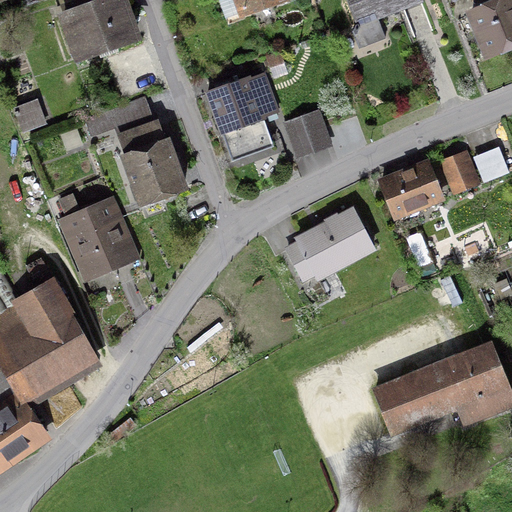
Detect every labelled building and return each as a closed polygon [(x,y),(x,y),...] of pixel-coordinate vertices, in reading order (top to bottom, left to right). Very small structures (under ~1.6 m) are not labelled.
[(144,0),(130,0),(80,19),(99,69),(162,46),(144,0)] [(311,0),(248,0),(257,23),(312,3),(311,0)] [(418,0),(342,0),(362,44),(380,37),(373,20),(419,1),(418,0)] [(511,0),(481,0),(452,11),(470,58),(511,41),(511,0)] [(268,76),(218,95),(235,139),(285,119),(268,76)] [(46,103),(22,112),(33,139),(56,129),(46,103)] [(314,116),(292,125),(305,156),(327,146),(314,116)] [(179,118),(131,138),(162,211),(209,191),(179,118)] [(466,163),(476,188),(503,177),(492,152),(466,163)] [(476,188),(466,163),(462,154),(435,165),(450,199),(476,188)] [(419,164),(367,186),(384,226),(436,204),(419,164)] [(112,201),(63,221),(86,274),(135,254),(112,201)] [(343,210),(280,246),(306,292),(369,256),(343,210)] [(0,338),(25,384),(90,349),(55,285),(0,314),(0,338)] [(478,343),(363,395),(385,443),(448,415),(455,432),(507,409),(478,343)] [(0,464),(42,439),(16,397),(0,407),(0,464)]
